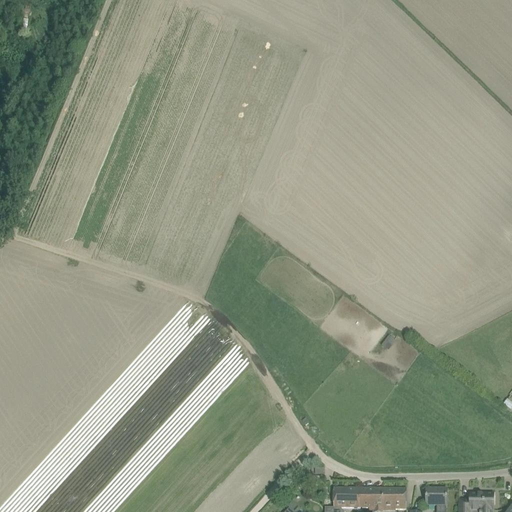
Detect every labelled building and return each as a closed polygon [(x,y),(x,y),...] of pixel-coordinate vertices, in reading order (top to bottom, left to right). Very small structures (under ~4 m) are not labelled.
[(384,347),(392,351),(398,340),(390,336),(384,347)] [(342,508),(370,509),(370,489),(334,489),(334,508),(330,511),(343,511),(342,510),(342,508)] [(407,490),(370,489),(370,509),(370,511),(374,511),(373,511),(382,511),(383,510),(407,510),(407,490)] [(427,490),(427,500),(427,506),(437,506),(437,511),(446,511),(447,506),(447,490),(427,490)] [(460,511),(467,511),(470,509),(481,509),(480,511),(492,511),(494,511),(494,494),(471,494),(471,501),(460,501),(460,511)]
